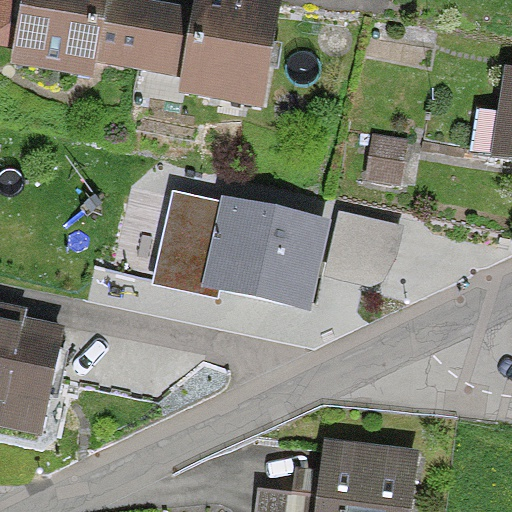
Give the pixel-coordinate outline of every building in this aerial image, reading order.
[(137,69),(137,68),(147,13),(99,4),(100,0),(23,0),(12,63),(86,77),(88,67),(111,71),(112,65),(137,69)] [(255,106),(271,13),(197,0),(196,0),(194,17),(147,9),(147,13),(137,68),(184,76),(181,93),(255,106)] [(511,80),(508,80),(502,118),(476,114),(469,158),(509,164),(510,160),(511,160),(511,80)] [(397,149),(373,145),(367,179),(392,183),(397,149)] [(217,297),(219,287),(310,307),(330,221),(225,197),(223,204),(175,193),(154,283),(217,297)] [(339,213),(326,273),(370,284),(381,279),(394,255),(400,226),(339,213)] [(16,331),(18,321),(0,317),(0,408),(39,417),(55,339),(16,331)] [(403,511),(410,462),(323,451),(315,511),(403,511)]
